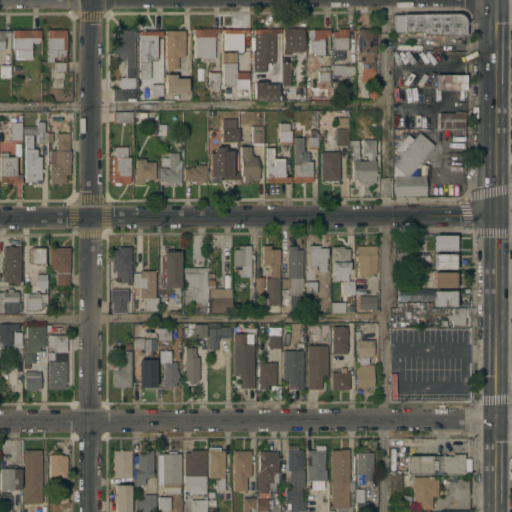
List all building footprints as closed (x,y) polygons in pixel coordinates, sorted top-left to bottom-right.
[(459,14),(461,15),(463,17),(464,18),(464,21),(465,34),(422,35),(422,31),(393,32),(393,14),(457,14),(459,14)] [(112,54),(112,32),(121,32),(121,26),(125,26),(125,28),(133,28),(133,78),(124,78),(124,62),(117,62),(117,54),(112,54)] [(193,35),(193,28),(202,28),(202,27),(214,27),(214,36),(213,36),(213,59),(201,59),(201,57),(194,57),(193,35)] [(273,50),(268,50),(268,62),(261,62),(261,73),(259,73),(259,89),(250,89),(250,62),(250,49),(252,49),(252,47),(254,47),(254,28),(279,27),(279,33),(273,33),(273,50)] [(303,27),(303,45),(302,45),(302,51),(289,51),(289,54),(282,54),(282,28),(303,27)] [(240,51),(238,51),(236,50),(236,49),(223,49),(223,28),(240,28),(248,28),(248,32),(242,32),(242,50),(240,51)] [(308,40),(308,28),(329,28),(329,35),(323,35),(323,43),(325,43),(325,46),(323,46),(323,54),(314,55),(314,52),(309,52),(308,40)] [(336,29),(337,29),(337,28),(347,28),(347,37),(347,49),(345,49),(345,52),(343,52),(343,59),(331,59),(331,49),(332,49),(331,30),(336,30),(336,29)] [(371,60),(374,60),(374,81),(360,81),(360,72),(355,72),(355,61),(357,61),(357,54),(357,28),(374,28),(374,32),(374,54),(371,54),(371,60)] [(0,29),(9,29),(9,35),(3,35),(3,49),(0,49),(0,29)] [(40,29),(40,36),(39,36),(39,40),(38,40),(38,42),(32,42),(32,40),(30,40),(30,57),(25,57),(25,58),(14,58),(14,49),(12,49),(12,37),(12,29),(40,29)] [(52,71),(52,62),(47,62),(47,29),(66,29),(66,71),(52,71)] [(165,30),(190,29),(190,35),(184,35),(184,56),(177,56),(177,60),(173,60),(173,64),(165,64),(165,30)] [(156,60),(150,60),(150,77),(139,77),(139,30),(162,30),(162,36),(156,36),(156,60)] [(248,95),(235,95),(235,85),(222,85),(222,62),(225,62),(225,53),(235,53),(236,73),(247,73),(248,95)] [(280,73),(279,73),(279,91),(270,91),(270,86),(269,86),(269,82),(270,82),(270,61),(280,61),(280,73)] [(281,61),(288,61),(288,74),(289,74),(289,86),(280,86),(280,79),(281,61)] [(0,64),(9,64),(10,75),(0,75),(0,64)] [(354,64),(354,76),(338,76),(338,75),(332,75),(332,64),(354,64)] [(172,81),(164,80),(164,66),(173,66),(172,81)] [(329,81),(318,81),(318,70),(318,66),(329,66),(329,81)] [(189,92),(178,92),(177,84),(176,84),(176,82),(178,82),(177,68),(189,67),(189,92)] [(219,89),(212,89),(212,83),(208,83),(208,71),(219,71),(219,89)] [(434,89),(435,73),(465,74),(465,90),(434,89)] [(185,78),(175,78),(175,74),(163,74),(163,93),(185,93),(185,78)] [(251,98),(276,98),(275,82),(251,82),(251,98)] [(162,94),(151,94),(151,83),(162,83),(162,94)] [(133,89),(133,99),(126,99),(112,100),(112,89),(133,89)] [(124,122),(124,124),(121,124),(121,122),(112,122),(112,111),(132,111),(132,122),(124,122)] [(438,127),(438,112),(464,112),(464,127),(438,127)] [(345,117),(336,118),(336,128),(346,128),(345,117)] [(221,141),(221,118),(234,118),(235,128),(238,128),(238,141),(221,141)] [(21,140),(10,141),(10,122),(21,121),(21,140)] [(47,141),(46,141),(46,142),(37,142),(37,134),(32,134),(32,148),(37,148),(37,156),(40,156),(40,157),(42,157),(42,161),(40,161),(40,163),(42,163),(42,166),(40,166),(41,168),(43,168),(43,171),(41,171),(41,172),(41,179),(40,179),(41,181),(39,182),(36,182),(35,181),(31,181),(31,184),(27,184),(27,181),(25,181),(25,180),(23,180),(23,177),(25,177),(25,176),(23,176),(23,174),(24,174),(24,169),(23,169),(23,164),(24,164),(24,162),(23,150),(24,150),(24,134),(22,134),(22,126),(37,125),(37,121),(44,121),(44,130),(46,130),(47,132),(47,141)] [(278,122),(288,122),(288,130),(290,130),(291,143),(278,143),(278,122)] [(165,130),(164,134),(157,134),(158,123),(165,124),(165,130)] [(263,142),(251,142),(251,125),(263,125),(263,142)] [(317,148),(307,148),(307,136),(309,136),(309,128),(317,128),(317,148)] [(347,145),(335,145),(335,128),(347,128),(347,145)] [(405,175),(391,163),(398,154),(393,150),(402,139),(407,133),(412,138),(418,131),(433,144),(408,175),(425,175),(425,195),(393,195),(393,192),(391,192),(391,188),(393,188),(393,175),(405,175)] [(49,150),(56,149),(56,132),(69,132),(69,149),(70,173),(65,173),(65,182),(49,183),(49,150)] [(293,136),(303,136),(303,152),(308,152),(308,160),(304,159),(304,160),(311,160),(311,182),(293,182),(293,136)] [(375,181),(359,181),(359,178),(352,178),(351,178),(351,146),(348,146),(348,141),(357,141),(357,140),(374,140),(374,156),(373,156),(373,161),(375,161),(375,181)] [(115,185),(113,183),(114,182),(112,182),(112,156),(114,156),(114,146),(126,146),(126,156),(129,156),(130,183),(121,183),(119,185),(115,185)] [(209,152),(213,152),(213,148),(215,148),(215,146),(225,146),(225,150),(232,150),(232,171),(238,171),(238,178),(219,179),(219,182),(209,182),(209,152)] [(240,146),(250,146),(250,154),(253,154),(253,156),(256,156),(256,161),(258,161),(258,179),(250,179),(250,181),(243,181),(243,175),(240,175),(240,146)] [(265,147),(273,147),(273,158),(284,158),(284,173),(285,173),(285,174),(284,174),(284,176),(291,176),(291,182),(264,182),(264,177),(265,177),(265,147)] [(320,151),(338,151),(339,180),(320,180),(320,151)] [(0,152),(7,152),(7,156),(15,156),(16,173),(21,173),(21,182),(11,182),(11,181),(8,181),(0,181),(0,152)] [(159,166),(165,166),(165,167),(168,167),(168,166),(161,166),(161,156),(168,156),(168,152),(178,152),(178,159),(180,159),(180,184),(176,183),(176,182),(175,182),(175,183),(170,183),(170,182),(170,184),(165,184),(165,182),(165,181),(159,181),(159,166)] [(135,182),(134,182),(134,179),(135,179),(135,171),(134,171),(134,168),(135,168),(135,158),(145,158),(145,161),(154,161),(154,180),(144,180),(144,183),(135,183),(135,182)] [(189,167),(189,166),(194,166),(194,164),(205,164),(205,168),(205,171),(205,182),(204,182),(204,183),(201,183),(201,182),(199,182),(199,181),(196,181),(195,181),(195,182),(190,182),(190,181),(189,181),(189,179),(183,179),(183,167),(189,167)] [(455,234),(455,250),(434,250),(434,234),(455,234)] [(3,272),(1,272),(1,269),(2,269),(2,266),(1,266),(1,262),(3,262),(3,260),(1,260),(1,257),(3,257),(3,246),(8,246),(8,245),(11,245),(11,246),(20,246),(20,281),(3,280),(3,272)] [(232,249),(238,249),(238,245),(250,245),(250,276),(239,276),(239,268),(233,268),(233,265),(232,265),(232,249)] [(264,277),(269,277),(269,264),(262,264),(262,245),(270,245),(270,248),(279,248),(278,304),(266,304),(266,291),(264,291),(264,277)] [(287,245),(296,245),(296,249),(302,249),(302,293),(304,293),(304,299),(300,299),(300,303),(289,304),(289,293),(288,293),(288,287),(281,287),(280,277),(287,277),(287,245)] [(309,245),(319,245),(319,248),(326,247),(326,256),(326,271),(317,271),(317,265),(310,265),(309,245)] [(331,256),(330,256),(330,253),(331,253),(331,246),(338,246),(338,245),(341,245),(341,246),(343,246),(343,248),(349,248),(349,271),(339,272),(339,279),(331,279),(331,256)] [(357,260),(355,260),(355,245),(375,245),(376,273),(373,273),(373,275),(357,276),(357,260)] [(130,282),(121,282),(121,277),(115,277),(115,269),(111,269),(111,249),(117,249),(117,246),(130,246),(130,282)] [(30,247),(44,247),(44,263),(30,264),(30,247)] [(48,247),(69,247),(69,272),(68,272),(68,285),(56,285),(56,269),(48,269),(48,247)] [(163,251),(179,251),(180,293),(174,293),(174,287),(164,287),(163,251)] [(456,253),(455,268),(434,268),(434,253),(456,253)] [(206,267),(206,312),(200,312),(200,305),(194,305),(194,302),(182,302),(183,267),(206,267)] [(145,297),(139,297),(139,290),(133,291),(132,272),(139,272),(139,270),(154,270),(155,297),(157,297),(157,311),(145,311),(145,297)] [(455,271),(455,287),(434,287),(434,285),(434,271),(455,271)] [(46,287),(35,286),(35,274),(46,274),(46,287)] [(256,276),(263,276),(263,288),(262,288),(262,292),(255,292),(256,276)] [(231,288),(231,312),(210,312),(210,298),(207,298),(207,279),(214,279),(214,283),(216,283),(216,286),(214,286),(214,288),(231,288)] [(342,280),(354,280),(354,293),(342,293),(342,280)] [(315,281),(316,281),(316,292),(305,292),(305,281),(315,281)] [(0,291),(2,291),(2,290),(7,290),(7,288),(12,288),(12,290),(20,290),(20,296),(17,296),(17,302),(22,302),(22,309),(17,309),(17,312),(0,312),(0,291)] [(25,297),(22,297),(22,293),(34,293),(34,290),(39,290),(39,293),(46,293),(46,308),(42,308),(42,307),(40,307),(40,310),(33,310),(33,313),(25,313),(25,297)] [(455,290),(455,306),(434,306),(434,290),(455,290)] [(375,295),(375,308),(378,308),(378,311),(371,311),(371,308),(358,308),(358,295),(375,295)] [(125,312),(111,312),(111,299),(125,299),(125,312)] [(463,317),(463,326),(451,326),(451,322),(449,322),(449,320),(447,320),(447,313),(451,313),(451,308),(466,308),(467,317),(463,317)] [(0,322),(17,323),(17,330),(11,330),(11,344),(4,344),(4,346),(0,346),(0,322)] [(208,328),(209,328),(209,323),(219,323),(219,326),(230,326),(230,337),(219,337),(219,339),(218,339),(218,341),(216,341),(216,348),(208,349),(208,328)] [(206,325),(206,338),(193,338),(193,325),(206,325)] [(26,326),(44,326),(44,345),(37,345),(37,346),(34,346),(34,371),(40,371),(40,388),(35,388),(35,390),(30,390),(30,388),(24,388),(23,361),(22,345),(26,345),(26,326)] [(331,326),(346,326),(346,353),(331,353),(331,326)] [(170,340),(157,339),(157,327),(170,327),(170,340)] [(355,340),(354,340),(354,332),(360,332),(360,340),(372,340),(372,357),(368,357),(368,364),(373,364),(373,386),(367,386),(367,388),(361,388),(361,386),(355,386),(355,363),(355,355),(355,340)] [(12,333),(22,333),(21,358),(12,358),(12,333)] [(232,333),(253,333),(253,350),(255,350),(255,360),(253,360),(253,364),(255,364),(255,368),(253,368),(253,387),(239,387),(239,375),(233,375),(232,333)] [(66,334),(66,351),(65,351),(65,383),(64,383),(64,388),(48,388),(48,383),(47,383),(47,361),(54,361),(54,346),(53,346),(53,344),(48,344),(48,334),(66,334)] [(268,334),(279,334),(280,347),(268,348),(268,334)] [(133,339),(143,338),(143,348),(133,349),(133,339)] [(144,341),(155,341),(156,352),(144,352),(144,341)] [(307,344),(327,344),(327,376),(321,376),(321,388),(307,388),(307,344)] [(198,362),(199,362),(199,367),(198,367),(198,380),(194,380),(194,383),(189,383),(189,380),(184,380),(184,361),(184,348),(194,348),(194,355),(195,355),(195,357),(198,357),(198,361),(198,362)] [(131,386),(123,386),(123,388),(119,387),(119,386),(112,386),(112,369),(113,369),(113,362),(118,362),(118,353),(125,353),(125,350),(131,350),(131,386)] [(163,362),(158,362),(159,350),(170,350),(170,362),(175,362),(175,369),(177,369),(177,373),(177,376),(176,377),(176,380),(175,380),(175,386),(162,386),(162,379),(163,379),(163,362)] [(282,350),(302,350),(302,388),(288,388),(288,379),(282,379),(282,350)] [(258,382),(257,382),(257,379),(258,379),(258,361),(275,361),(275,385),(269,385),(269,388),(258,388),(258,382)] [(139,362),(154,362),(155,385),(143,386),(143,383),(139,383),(139,362)] [(331,372),(340,372),(340,366),(345,366),(345,370),(348,370),(348,372),(349,372),(349,389),(342,389),(342,390),(337,390),(337,389),(331,389),(331,372)] [(306,449),(315,449),(314,444),(324,444),(324,460),(323,460),(323,469),(325,469),(325,480),(323,480),(323,488),(311,488),(311,480),(306,480),(306,449)] [(224,489),(215,490),(215,478),(219,478),(219,477),(208,477),(208,449),(208,446),(220,446),(220,449),(224,449),(224,489)] [(330,449),(338,449),(338,448),(348,448),(348,480),(353,480),(353,490),(348,490),(348,507),(330,507),(330,449)] [(41,502),(23,502),(23,449),(41,449),(41,502)] [(131,476),(113,476),(113,450),(131,449),(131,476)] [(152,477),(144,477),(144,484),(139,484),(139,486),(134,486),(134,468),(137,468),(137,453),(144,453),(144,449),(152,449),(152,477)] [(205,484),(204,484),(204,489),(199,489),(199,485),(183,485),(183,452),(189,451),(189,449),(204,449),(205,484)] [(355,452),(362,452),(362,449),(368,449),(368,451),(372,451),(372,473),(356,474),(355,452)] [(180,483),(179,483),(180,487),(179,487),(179,493),(166,493),(166,487),(162,487),(162,483),(157,483),(157,454),(161,454),(161,453),(167,453),(167,450),(175,450),(175,453),(179,453),(180,483)] [(232,450),(250,450),(250,476),(246,476),(246,491),(232,491),(232,450)] [(268,494),(257,494),(257,471),(258,471),(258,451),(277,450),(277,472),(272,472),(273,482),(268,482),(268,492),(268,494)] [(287,450),(302,450),(302,471),(290,471),(287,471),(287,450)] [(66,476),(49,476),(49,453),(61,453),(61,455),(66,455),(66,476)] [(452,455),(452,453),(464,453),(464,474),(407,474),(407,455),(452,455)] [(0,467),(21,467),(20,488),(0,488),(0,467)] [(290,487),(290,471),(302,471),(304,471),(304,487),(300,487),(290,487)] [(388,475),(401,475),(402,494),(388,494),(388,475)] [(413,476),(437,476),(437,495),(431,495),(431,508),(413,508),(413,476)] [(130,511),(114,511),(114,501),(112,501),(112,494),(114,494),(114,484),(130,484),(130,511)] [(300,487),(300,501),(302,501),(302,511),(297,511),(292,511),(290,511),(290,508),(285,508),(285,489),(290,489),(290,487),(300,487)] [(55,501),(55,489),(67,489),(67,501),(55,501)] [(155,511),(134,511),(134,498),(143,498),(143,493),(155,493),(155,511)] [(399,510),(399,506),(400,506),(402,494),(411,496),(409,508),(406,507),(405,510),(399,510)] [(0,495),(11,495),(11,511),(0,511),(0,495)] [(169,509),(157,509),(157,496),(169,496),(169,509)] [(255,498),(255,510),(242,510),(242,497),(255,497),(255,498)] [(267,510),(255,510),(255,498),(267,499),(267,510)] [(192,511),(192,499),(206,499),(206,511),(192,511)]
